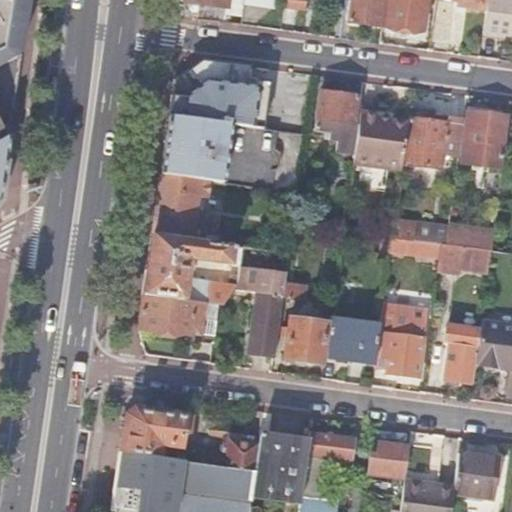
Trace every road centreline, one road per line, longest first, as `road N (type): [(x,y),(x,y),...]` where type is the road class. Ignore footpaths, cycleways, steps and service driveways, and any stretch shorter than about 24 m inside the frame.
road 1 (residential): [(73,364),(511,422)]
road 2 (residential): [(103,28),(511,83)]
road 3 (primary): [(73,364),(105,101),(103,28)]
road 4 (primary): [(47,265),(15,511)]
road 5 (primary): [(103,28),(58,207)]
road 6 (primary): [(52,511),(73,364)]
